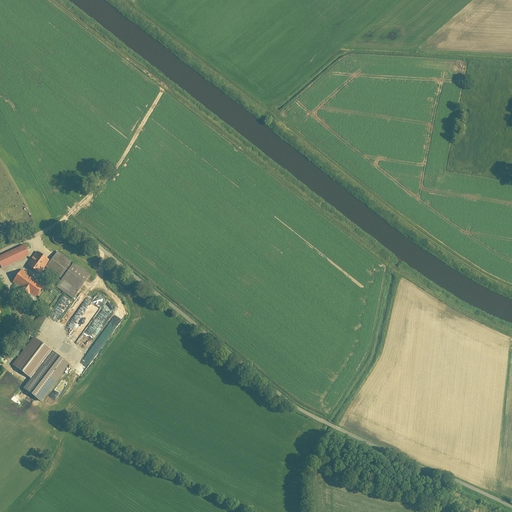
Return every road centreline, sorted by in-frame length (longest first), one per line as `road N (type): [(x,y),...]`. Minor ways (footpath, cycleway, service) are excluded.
road 1 (unclassified): [(0,249),(60,219),(290,409),(511,509)]
road 2 (track): [(511,339),(429,299),(162,89)]
road 3 (track): [(50,0),(162,89),(104,182),(60,219)]
